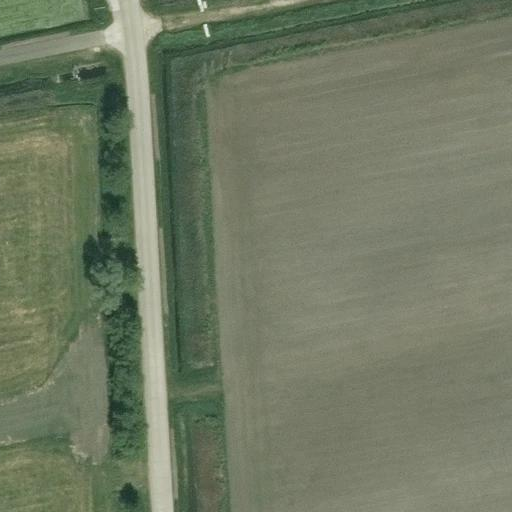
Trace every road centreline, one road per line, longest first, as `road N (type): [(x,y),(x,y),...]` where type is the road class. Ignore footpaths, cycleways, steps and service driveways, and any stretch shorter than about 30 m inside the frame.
road 1 (unclassified): [(166,511),(134,33)]
road 2 (unclassified): [(299,0),(134,33)]
road 3 (unclassified): [(134,33),(0,61)]
